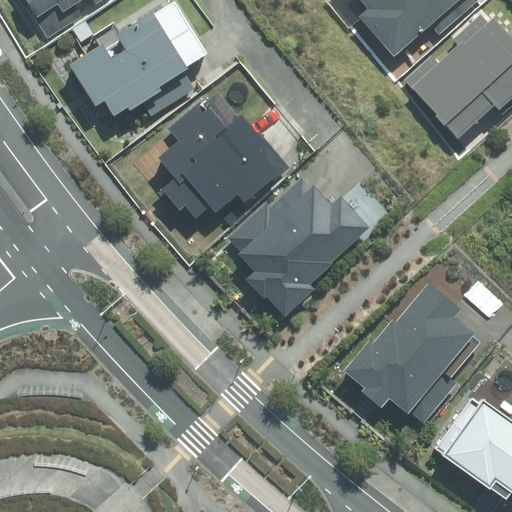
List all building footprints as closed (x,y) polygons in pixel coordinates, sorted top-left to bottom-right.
[(87,0),(26,0),(39,19),(61,6),(66,14),(87,0)] [(362,18),(398,59),(433,29),(440,37),(481,0),(361,0),(371,10),(362,18)] [(107,49),(75,68),(99,107),(110,101),(121,118),(133,111),(138,115),(150,108),(156,117),(202,90),(192,73),(215,59),(180,2),(124,35),(135,53),(117,64),(107,49)] [(407,83),(460,141),(499,106),(503,111),(511,103),(511,38),(496,21),(488,28),(479,18),(453,41),(460,48),(441,64),(435,57),(407,83)] [(190,210),(208,230),(243,199),(250,206),(285,176),(272,161),(279,154),(246,117),(231,130),(213,110),(159,158),(177,178),(162,192),(184,216),(190,210)] [(313,285),(373,230),(344,199),(336,207),(317,187),(314,191),(305,181),(273,210),(269,205),(229,242),(259,274),(253,279),(289,318),(319,291),(313,285)] [(356,361),(418,412),(477,341),(415,290),(356,361)] [(511,426),(468,396),(429,453),(511,509),(511,426)]
